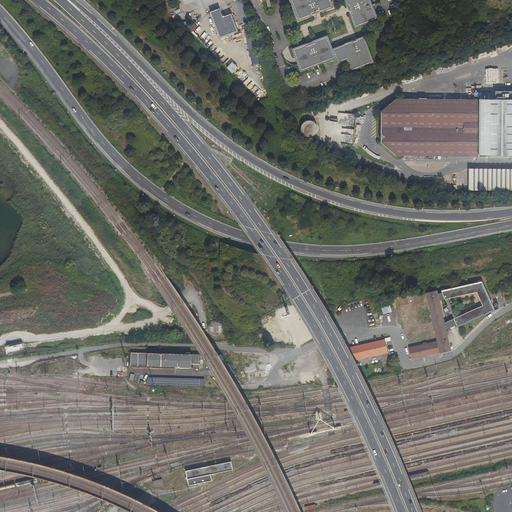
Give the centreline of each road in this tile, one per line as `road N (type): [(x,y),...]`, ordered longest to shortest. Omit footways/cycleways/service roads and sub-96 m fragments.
road 1 (trunk): [(37,0),(144,98),(250,227),(338,367),(402,511)]
road 2 (trunk): [(412,511),(347,363),(266,232),(197,142),(59,0)]
road 3 (trunk): [(0,11),(137,179),(207,224),(244,239),(332,250),(511,224)]
road 4 (trunk): [(511,212),(393,213),(311,190),(236,151),(71,0)]
road 5 (unclassified): [(0,363),(119,344),(298,352),(340,329)]
road 6 (unclassified): [(511,306),(452,354),(411,365),(395,332),(340,329)]
road 7 (unknown): [(77,351),(84,362),(200,372)]
